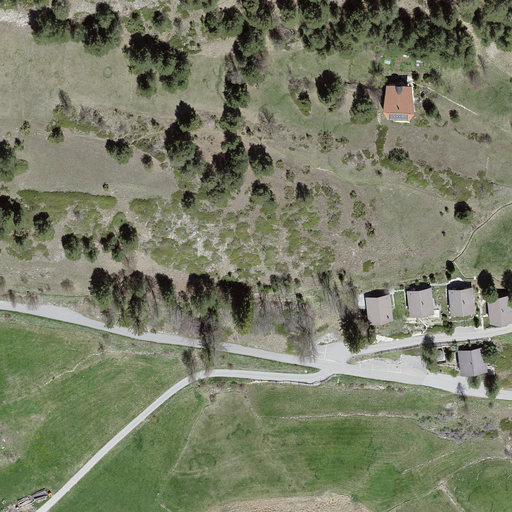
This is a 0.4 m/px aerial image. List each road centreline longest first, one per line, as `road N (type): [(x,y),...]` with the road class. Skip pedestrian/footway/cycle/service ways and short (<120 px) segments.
road 1 (residential): [(330,366),(0,304)]
road 2 (track): [(43,511),(114,442),(205,373)]
road 3 (residential): [(330,366),(341,354),(511,328)]
road 4 (residential): [(511,395),(330,366)]
road 5 (residential): [(205,373),(311,379),(330,366)]
